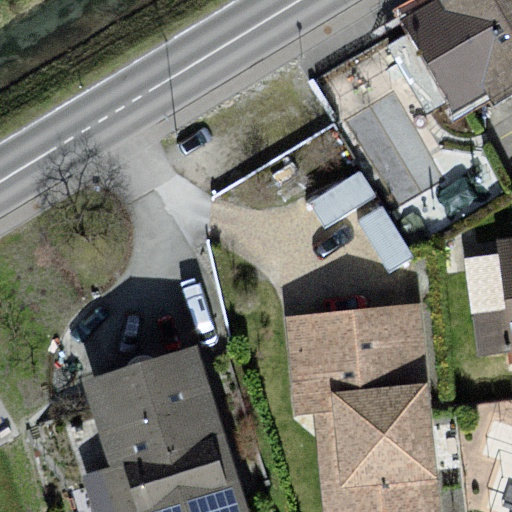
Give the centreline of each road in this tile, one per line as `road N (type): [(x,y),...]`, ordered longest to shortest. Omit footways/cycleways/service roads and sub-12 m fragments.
road 1 (secondary): [(0,177),(294,0)]
road 2 (unknown): [(85,125),(163,268),(177,351)]
